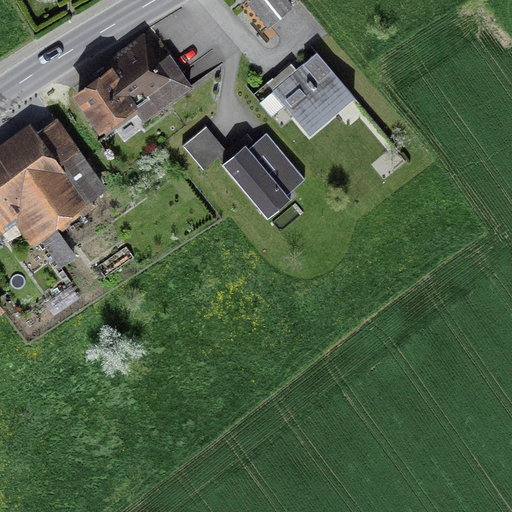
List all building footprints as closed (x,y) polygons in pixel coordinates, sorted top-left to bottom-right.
[(290,0),(248,0),(247,1),(267,26),(294,5),(290,0)] [(156,40),(76,97),(105,137),(136,115),(143,125),(191,90),(156,40)] [(355,95),(317,50),(295,68),(288,59),(264,79),(273,90),(259,101),(271,115),(285,103),(309,132),(355,95)] [(42,133),(36,127),(0,151),(0,237),(18,226),(37,252),(93,213),(65,179),(83,164),(85,154),(59,120),(42,133)] [(206,124),(182,144),(202,169),(218,156),(223,162),(220,164),(266,220),(284,206),(282,203),(291,195),(288,192),(305,178),(266,131),(255,140),(248,131),(226,149),(206,124)] [(127,245),(97,264),(105,276),(135,257),(127,245)] [(0,323),(12,314),(0,300),(0,323)]
